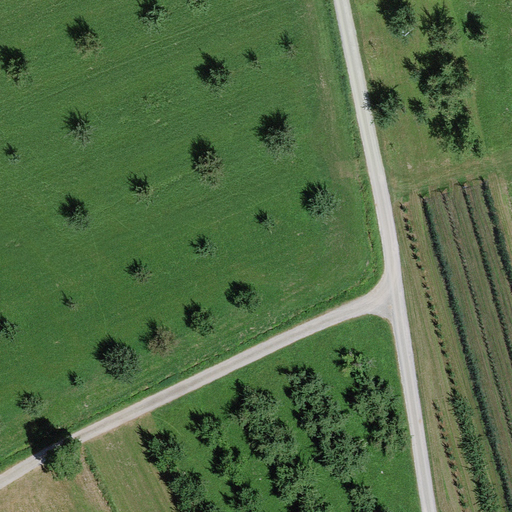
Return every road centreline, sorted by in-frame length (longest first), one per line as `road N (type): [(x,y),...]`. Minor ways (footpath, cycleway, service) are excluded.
road 1 (unclassified): [(429,511),(392,255),(342,0)]
road 2 (track): [(396,289),(105,426),(0,489)]
